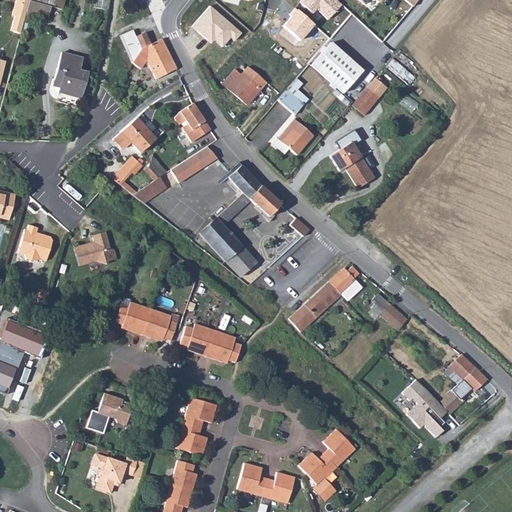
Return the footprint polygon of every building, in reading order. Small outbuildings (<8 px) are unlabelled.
[(15,16),(11,31),(20,33),(24,19),(26,13),(29,1),(29,0),(16,0),(12,16),(15,16)] [(54,8),(62,10),(64,0),(29,0),(29,1),(54,8)] [(339,0),(303,0),(316,12),(320,8),(329,17),(343,3),(339,0)] [(213,5),(195,25),(213,41),(216,38),(225,45),(233,36),(237,40),(244,32),(213,5)] [(314,26),(294,8),(289,14),(290,16),(281,26),(299,42),(314,26)] [(150,45),(144,33),(135,37),(141,50),(150,45)] [(141,50),(131,63),(140,69),(146,61),(156,80),(176,69),(161,40),(150,45),(141,50)] [(310,66),(342,94),(362,71),(330,43),(310,66)] [(61,81),(59,88),(58,93),(80,99),(87,73),(79,70),(82,58),(61,53),(54,79),(61,81)] [(271,75),(254,60),(240,76),(258,91),(271,75)] [(388,71),(410,83),(414,75),(392,63),(388,71)] [(222,85),(246,105),(258,91),(240,76),(234,70),(222,85)] [(59,88),(61,81),(54,79),(52,86),(59,88)] [(378,98),(366,88),(351,106),(363,116),(378,98)] [(286,89),(276,100),(294,115),(307,100),(296,90),(292,95),(286,89)] [(112,96),(106,101),(111,107),(116,102),(112,96)] [(192,104),(179,112),(174,118),(178,125),(180,124),(185,121),(187,124),(183,127),(181,128),(191,143),(210,130),(192,104)] [(139,153),(154,140),(135,119),(120,132),(121,133),(112,140),(122,150),(130,142),(139,153)] [(296,156),(312,136),(293,119),(278,137),(282,140),(280,142),(296,156)] [(350,143),(329,157),(339,173),(344,169),(357,189),(373,179),(350,143)] [(180,187),(215,164),(207,151),(171,174),(180,187)] [(140,165),(132,157),(111,179),(118,184),(130,171),(132,173),(140,165)] [(159,177),(166,173),(151,157),(147,168),(157,179),(159,177)] [(255,183),(240,166),(227,178),(242,194),(249,200),(267,217),(264,220),(268,223),(270,220),(268,217),(279,205),(255,183)] [(157,179),(147,168),(144,170),(154,181),(157,179)] [(132,196),(143,204),(166,188),(159,177),(157,179),(154,181),(132,196)] [(0,218),(8,220),(15,195),(0,191),(0,218)] [(215,219),(222,226),(249,200),(242,194),(215,219)] [(288,225),(302,237),(309,230),(295,218),(288,225)] [(239,277),(255,263),(222,226),(215,219),(198,234),(224,262),(225,262),(239,277)] [(50,237),(36,233),(37,228),(28,225),(27,230),(24,232),(17,252),(24,254),(26,259),(35,262),(39,259),(46,261),(52,241),(50,237)] [(105,232),(91,236),(94,243),(91,244),(91,243),(73,248),(78,266),(95,262),(105,265),(108,262),(116,259),(114,250),(109,248),(105,232)] [(200,237),(196,242),(201,247),(205,242),(200,237)] [(346,272),(343,269),(329,282),(340,295),(355,282),(353,279),(358,274),(351,267),(346,272)] [(340,295),(329,282),(288,319),(299,333),(340,295)] [(47,292),(39,288),(33,305),(41,308),(47,292)] [(375,305),(367,313),(374,319),(378,315),(388,304),(377,294),(370,301),(375,305)] [(150,309),(129,302),(128,307),(120,305),(114,322),(122,325),(121,328),(141,335),(150,309)] [(396,331),(406,320),(388,304),(378,315),(396,331)] [(170,316),(150,309),(141,335),(162,342),(163,339),(170,341),(176,324),(169,321),(170,316)] [(214,331),(194,324),(192,329),(185,327),(179,344),(191,348),(190,352),(206,357),(214,331)] [(235,338),(214,331),(206,357),(222,362),(223,359),(235,363),(241,345),(233,343),(235,338)] [(0,343),(0,393),(5,396),(22,352),(0,343)] [(460,355),(448,366),(462,380),(474,368),(470,364),(460,355)] [(466,384),(474,392),(486,380),(474,368),(462,380),(457,384),(462,389),(466,384)] [(413,377),(398,391),(407,401),(409,399),(413,403),(403,412),(417,427),(421,424),(432,435),(438,430),(435,427),(440,422),(436,419),(445,411),(438,404),(413,377)] [(494,389),(486,380),(474,392),(473,393),(481,401),(494,389)] [(449,415),(462,403),(460,400),(452,391),(438,404),(445,411),(449,415)] [(91,410),(85,428),(102,434),(108,417),(115,419),(117,423),(125,426),(127,421),(136,424),(141,408),(126,403),(125,406),(121,404),(122,400),(103,393),(97,412),(91,410)] [(216,405),(189,398),(182,423),(200,428),(202,421),(211,423),(216,405)] [(260,430),(263,419),(252,416),(249,426),(260,430)] [(200,428),(182,423),(175,449),(201,456),(207,438),(198,436),(200,428)] [(336,429),(322,443),(328,449),(322,454),(335,468),(354,449),(336,429)] [(311,453),(297,466),(316,486),(311,489),(323,502),(335,492),(323,479),(335,468),(322,454),(317,459),(311,453)] [(124,464),(95,455),(92,466),(100,468),(97,476),(99,477),(96,489),(109,493),(112,484),(117,486),(121,474),(132,477),(137,461),(126,458),(124,464)] [(194,465),(172,459),(165,484),(191,491),(196,474),(191,473),(194,465)] [(261,468),(243,463),(236,490),(261,497),(266,479),(259,477),(261,468)] [(273,481),(266,479),(261,497),(287,504),(294,478),(276,472),(273,481)] [(191,491),(165,484),(158,508),(173,511),(180,511),(182,507),(187,508),(191,491)]
